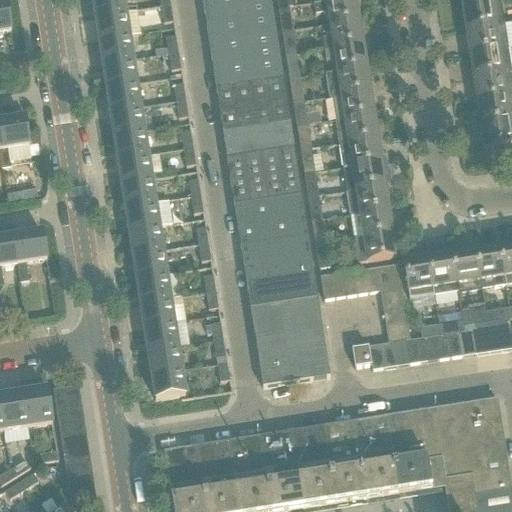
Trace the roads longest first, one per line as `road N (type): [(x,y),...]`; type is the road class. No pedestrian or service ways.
road 1 (unclassified): [(251,424),(190,0)]
road 2 (tertiary): [(101,346),(43,0)]
road 3 (unclassified): [(251,424),(489,381),(511,393)]
road 4 (unclassified): [(511,199),(460,206),(443,188),(418,0)]
road 5 (unclassified): [(117,443),(251,424)]
